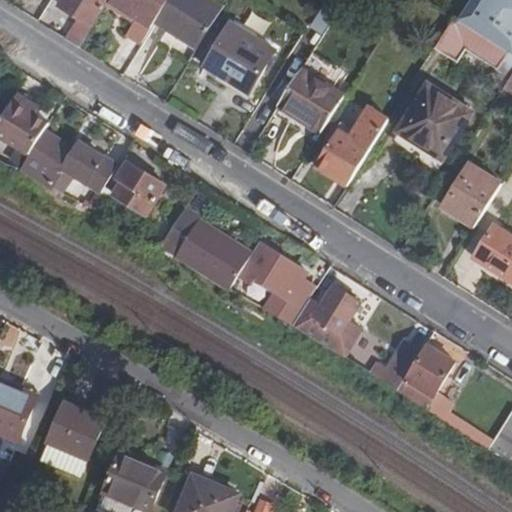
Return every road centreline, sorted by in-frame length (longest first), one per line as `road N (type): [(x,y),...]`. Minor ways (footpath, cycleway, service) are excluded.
road 1 (residential): [(511,346),(0,23)]
road 2 (residential): [(352,511),(234,432),(0,296)]
